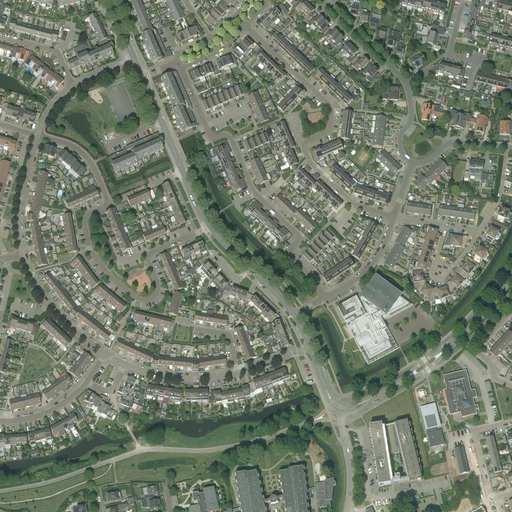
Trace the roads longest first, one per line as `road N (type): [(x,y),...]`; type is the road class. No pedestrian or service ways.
road 1 (residential): [(208,225),(150,252),(157,290),(150,300),(136,299),(89,248),(85,220),(106,204),(91,163),(37,136)]
road 2 (residential): [(325,298),(288,251),(302,238),(254,193),(229,136),(211,137),(177,62)]
road 3 (residential): [(394,217),(350,201),(309,163),(303,147),(329,132),(331,108),(247,27)]
road 4 (residential): [(234,371),(171,377),(104,354)]
road 5 (residential): [(104,354),(63,320),(21,255)]
road 6 (residential): [(479,232),(437,282),(431,274),(445,226)]
road 7 (residential): [(21,255),(18,218),(37,136)]
